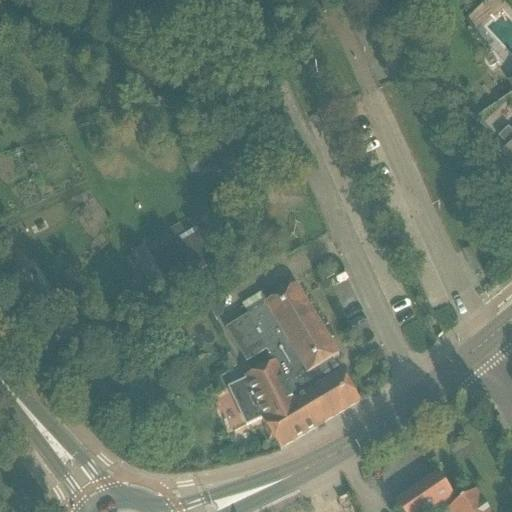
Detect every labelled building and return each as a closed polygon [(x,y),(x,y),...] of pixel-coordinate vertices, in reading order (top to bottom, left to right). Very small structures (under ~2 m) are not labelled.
[(377,22),(387,22),(388,9),(385,7),(380,7),(377,9),(377,22)] [(511,78),(509,81),(511,85),(511,94),(476,120),(493,144),(490,147),(510,170),(511,168),(511,78)] [(146,257),(165,292),(222,260),(202,225),(185,235),(146,257)] [(0,272),(1,274),(12,265),(0,250),(0,272)] [(296,287),(226,331),(243,358),(263,346),(275,365),(246,379),(247,382),(230,390),(247,427),(262,420),(270,435),(281,452),(361,403),(342,373),(333,361),(339,357),(296,287)] [(221,303),(209,309),(216,321),(222,317),(224,309),(221,303)] [(437,475),(395,504),(400,511),(435,511),(444,506),(449,511),(487,511),(475,493),(459,505),(437,475)]
